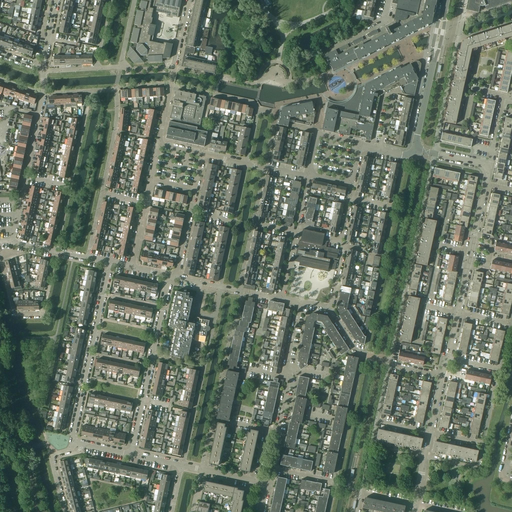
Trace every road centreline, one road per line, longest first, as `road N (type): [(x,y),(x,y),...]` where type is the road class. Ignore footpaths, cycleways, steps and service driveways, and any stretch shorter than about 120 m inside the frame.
road 1 (residential): [(130,454),(168,275)]
road 2 (residential): [(72,442),(109,263)]
road 3 (residential): [(55,251),(42,315),(14,315),(0,257)]
road 4 (residential): [(10,241),(42,93)]
road 5 (residential): [(418,147),(445,0)]
road 6 (residential): [(484,184),(456,312)]
road 7 (residential): [(175,277),(202,154)]
road 8 (residential): [(132,268),(158,145)]
road 9 (residential): [(330,307),(351,184)]
